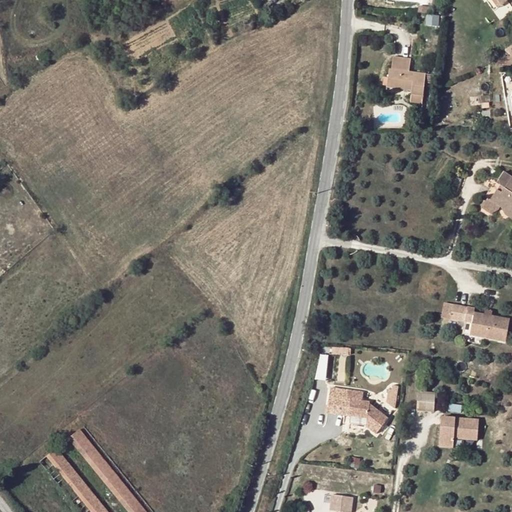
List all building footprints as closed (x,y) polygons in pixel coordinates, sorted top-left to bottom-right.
[(411,61),(393,58),(392,70),(389,70),(387,88),(412,91),(412,95),(423,97),(425,84),(433,84),(434,76),(410,73),(411,61)] [(422,104),(423,97),(412,95),(411,95),(410,102),(422,104)] [(429,119),(430,108),(414,106),(413,117),(429,119)] [(511,177),(511,178),(503,172),(498,179),(500,185),(495,182),(492,187),(486,197),(487,198),(481,208),(491,214),(499,210),(500,207),(502,209),(505,215),(511,210),(511,177)] [(454,306),(445,304),(443,319),(451,320),(454,306)] [(511,321),(491,317),(486,316),(475,314),(476,309),(454,306),(451,320),(464,323),(466,323),(467,316),(474,317),(473,325),(471,336),(482,338),(507,342),(511,321)] [(474,317),(467,316),(466,323),(473,325),(474,317)] [(346,400),(350,400),(348,412),(351,413),(350,416),(357,417),(367,419),(366,422),(366,426),(376,434),(388,419),(369,404),(370,402),(362,401),(363,392),(347,390),(346,400)] [(434,412),(435,393),(418,392),(416,411),(434,412)] [(441,417),(439,443),(454,444),(454,438),(477,440),(479,420),(441,417)] [(144,511),(79,431),(68,440),(126,511),(144,511)] [(106,511),(57,449),(46,457),(90,511),(106,511)] [(350,511),(352,500),(330,498),(328,511),(350,511)]
